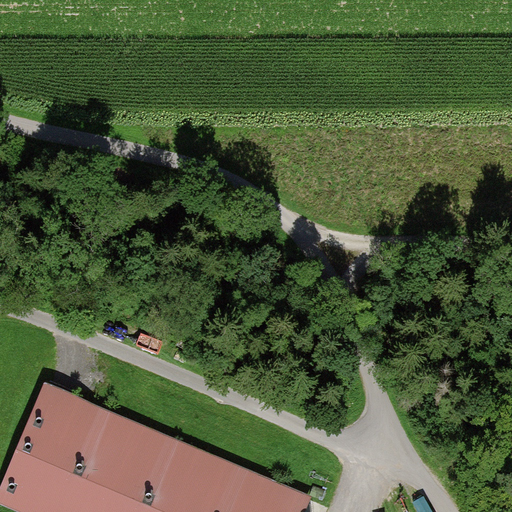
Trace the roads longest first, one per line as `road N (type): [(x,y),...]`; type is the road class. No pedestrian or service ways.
road 1 (track): [(0,309),(361,450),(380,382),(294,232)]
road 2 (track): [(294,232),(204,156),(0,111)]
road 3 (track): [(294,232),(511,232)]
